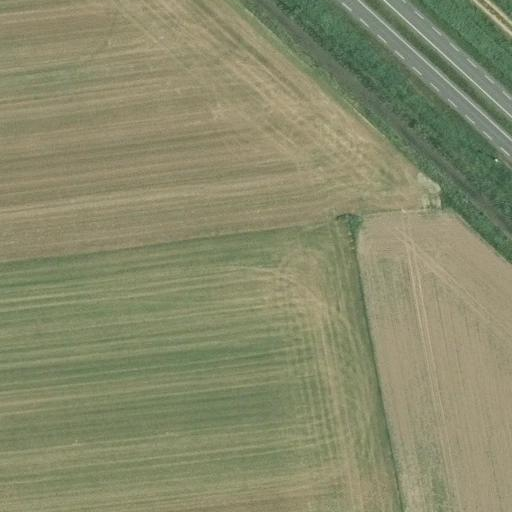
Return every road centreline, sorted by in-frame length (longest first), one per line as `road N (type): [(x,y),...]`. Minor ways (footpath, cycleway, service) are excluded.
road 1 (primary): [(343,0),(511,152)]
road 2 (primary): [(511,108),(393,0)]
